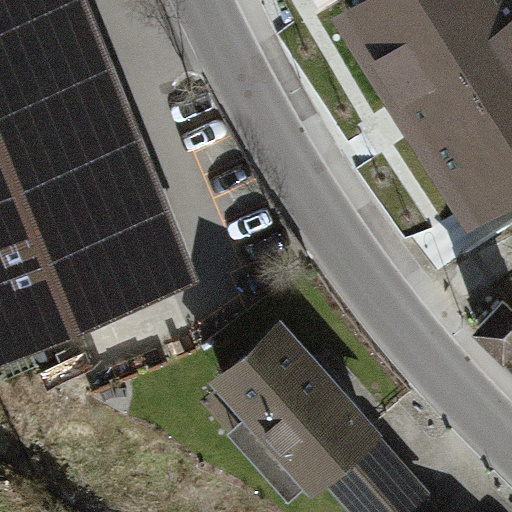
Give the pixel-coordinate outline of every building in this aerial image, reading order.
[(58,0),(0,0),(0,344),(170,276),(58,0)] [(511,0),(366,0),(354,8),(478,203),(511,181),(511,0)] [(480,323),(504,347),(511,338),(511,307),(503,299),(480,323)] [(369,428),(279,326),(223,375),(261,417),(252,424),(286,462),(294,455),(313,477),(369,428)] [(399,511),(424,491),(376,436),(329,478),(359,511),(399,511)] [(443,511),(428,498),(414,511),(443,511)]
